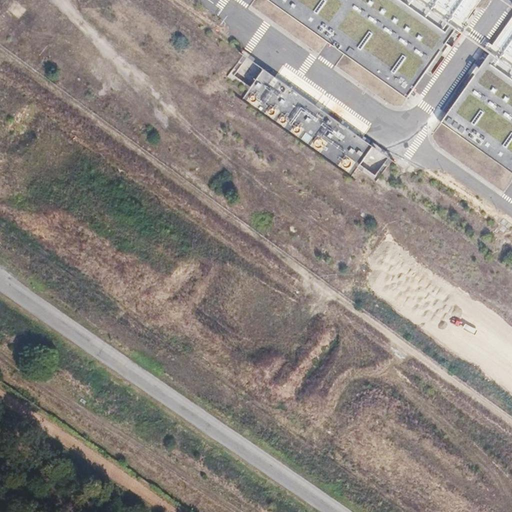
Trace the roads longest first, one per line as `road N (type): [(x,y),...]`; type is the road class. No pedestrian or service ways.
road 1 (track): [(0,74),(511,436)]
road 2 (track): [(0,348),(236,511)]
road 3 (unknown): [(172,511),(0,392)]
